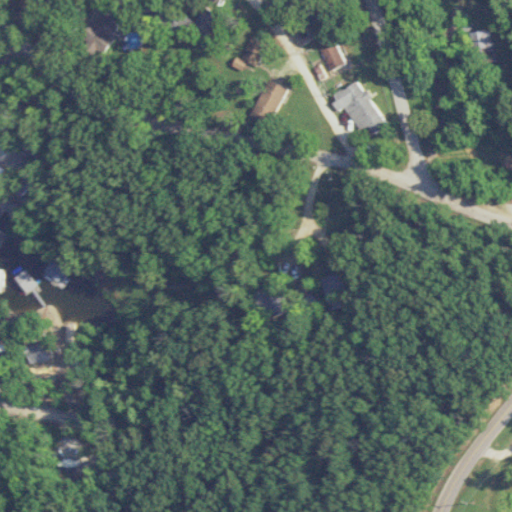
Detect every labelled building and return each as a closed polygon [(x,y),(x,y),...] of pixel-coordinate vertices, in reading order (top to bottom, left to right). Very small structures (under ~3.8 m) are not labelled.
[(198,27),(214,39),(230,16),(214,5),(198,27)] [(119,22),(134,28),(140,12),(125,6),(119,22)] [(91,37),(114,55),(128,39),(105,20),(91,37)] [(492,31),(473,31),(473,56),(492,56),(492,31)] [(336,71),(354,63),(343,39),(325,47),(336,71)] [(297,85),(278,77),(263,111),(283,119),(297,85)] [(341,94),(364,129),(373,123),(379,134),(394,124),(365,79),(341,94)] [(68,272),(56,261),(49,269),(61,279),(68,272)] [(38,283),(26,271),(19,278),(31,290),(38,283)] [(0,379),(11,379),(11,352),(0,351),(0,379)]
